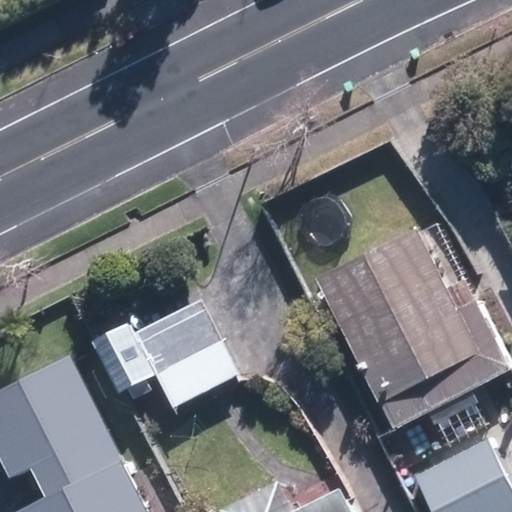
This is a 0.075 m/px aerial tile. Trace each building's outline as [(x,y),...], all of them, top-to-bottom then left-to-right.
[(431,224),(326,274),(398,427),(511,373),(511,345),(477,273),(458,282),(431,224)] [(181,402),(251,367),(214,295),(144,331),(181,402)] [(164,511),(87,348),(0,388),(0,424),(22,471),(46,459),(61,491),(23,509),(24,511),(164,511)] [(511,511),(511,484),(490,441),(418,477),(436,511),(511,511)] [(363,511),(349,484),(295,511),(363,511)]
